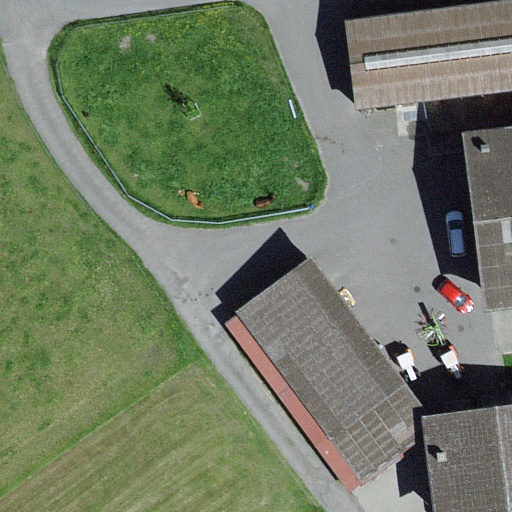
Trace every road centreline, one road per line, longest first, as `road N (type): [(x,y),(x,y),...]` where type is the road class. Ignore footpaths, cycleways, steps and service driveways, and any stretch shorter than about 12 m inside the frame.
road 1 (track): [(22,0),(36,88),(90,179),(169,254),(374,235)]
road 2 (track): [(169,254),(350,511)]
